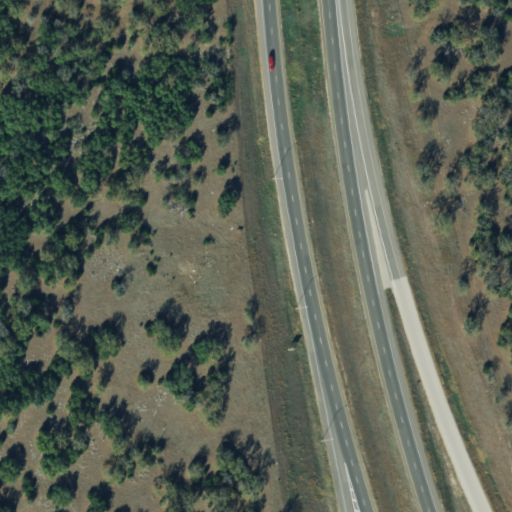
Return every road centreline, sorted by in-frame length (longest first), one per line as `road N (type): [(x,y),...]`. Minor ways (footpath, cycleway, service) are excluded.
road 1 (motorway): [(480,511),(392,266),(343,0)]
road 2 (motorway): [(427,511),(362,256),(326,0)]
road 3 (motorway): [(267,0),(276,103),(330,387)]
road 4 (motorway): [(330,387),(365,511)]
road 5 (motorway): [(330,387),(351,511)]
